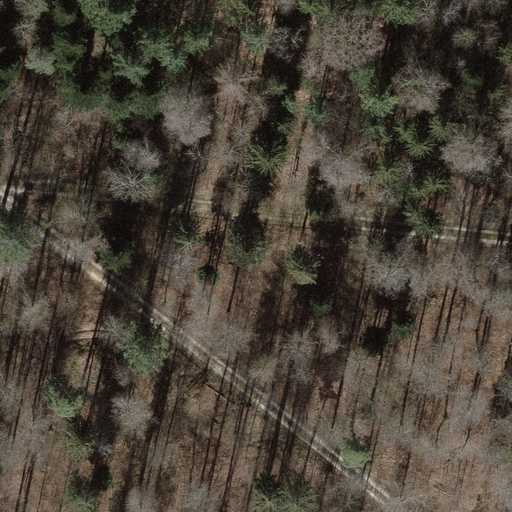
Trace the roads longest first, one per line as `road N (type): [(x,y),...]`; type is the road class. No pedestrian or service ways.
road 1 (track): [(511,238),(245,212),(0,155)]
road 2 (track): [(384,511),(162,329),(0,230)]
